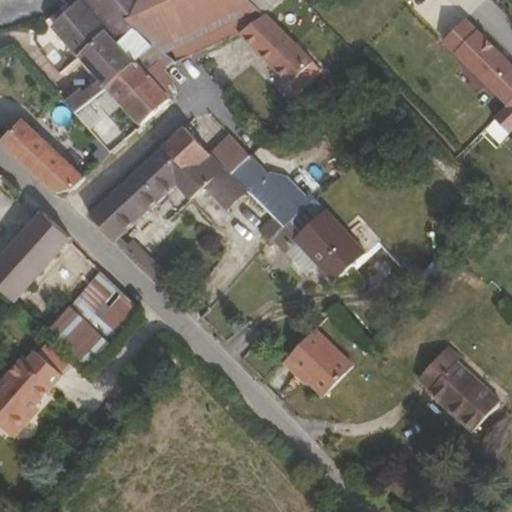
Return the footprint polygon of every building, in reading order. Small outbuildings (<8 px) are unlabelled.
[(84,55),(110,31),(79,0),(73,6),(54,25),(84,55)] [(131,27),(160,0),(79,0),(110,31),(117,38),(131,27)] [(168,65),(254,5),(248,0),(160,0),(131,27),(135,31),(151,48),(167,63),(168,65)] [(317,67),(259,10),(237,27),(265,54),(290,80),(297,87),(304,80),(317,67)] [(123,43),(117,38),(110,31),(84,55),(106,78),(111,83),(137,60),(123,43)] [(151,48),(135,31),(123,43),(137,60),(151,48)] [(474,108),(508,75),(464,31),(430,65),(474,108)] [(76,62),(58,45),(49,54),(66,72),(76,62)] [(145,119),(172,93),(162,83),(171,73),(164,66),(167,63),(151,48),(137,60),(111,83),(109,84),(145,119)] [(290,80),(265,54),(254,65),(279,90),(290,80)] [(109,84),(111,83),(106,78),(90,93),(87,89),(72,102),(79,110),(109,84)] [(89,176),(30,118),(5,142),(58,194),(76,190),(89,176)] [(192,167),(214,145),(212,143),(187,118),(165,140),(192,167)] [(249,145),(231,125),(212,143),(214,145),(230,163),(249,145)] [(179,180),(192,167),(165,140),(96,209),(100,213),(96,217),(119,239),(179,180)] [(230,163),(214,145),(192,167),(179,180),(194,194),(210,179),(233,202),(251,186),(246,181),(230,163)] [(298,201),(262,164),(254,172),(291,208),(298,201)] [(291,208),(254,172),(246,181),(251,186),(274,211),(282,220),(291,208)] [(364,245),(322,202),(291,231),(332,275),(364,245)] [(0,281),(19,299),(75,234),(47,208),(0,265),(0,281)] [(271,234),(282,220),(274,211),(262,225),(271,234)] [(92,366),(146,303),(107,265),(52,330),(92,366)] [(359,362),(318,323),(288,356),(330,393),(359,362)] [(509,390),(457,337),(429,365),(440,376),(438,379),(477,419),(509,390)] [(42,407),(69,375),(40,351),(30,363),(25,359),(10,378),(42,407)] [(42,407),(10,378),(3,387),(39,422),(43,417),(38,412),(42,407)] [(39,422),(3,387),(0,390),(0,422),(23,442),(39,422)]
